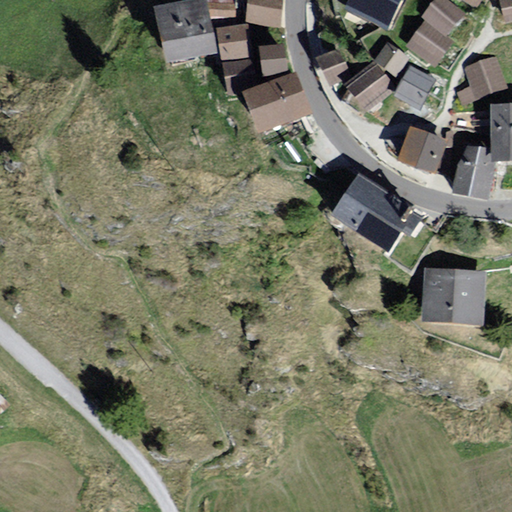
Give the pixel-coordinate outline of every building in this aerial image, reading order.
[(234,0),(209,0),(211,16),(235,14),(234,0)] [(278,0),(250,0),(248,18),(276,22),(278,0)] [(399,0),(351,0),(350,4),(387,23),(399,0)] [(462,13),(445,0),(437,0),(424,17),(447,34),(462,13)] [(511,0),(502,0),(507,19),(511,18),(511,0)] [(202,1),(156,11),(167,63),(214,52),(202,1)] [(450,41),(424,23),(408,45),(434,63),(450,41)] [(249,55),(245,27),(220,31),(224,59),(249,55)] [(282,44),(261,47),(265,72),(285,69),(282,44)] [(337,50),(320,58),(329,78),(346,71),(337,50)] [(364,70),(349,86),(364,108),(384,92),(401,66),(379,51),(364,70)] [(477,86),(460,93),(465,104),(508,88),(496,59),(470,69),(477,86)] [(248,60),(226,64),(231,90),(253,85),(248,60)] [(433,79),(411,67),(397,94),(418,105),(433,79)] [(293,75),(246,91),(258,127),(305,111),(293,75)] [(511,105),(495,105),(496,158),(511,157),(511,105)] [(412,128),(401,159),(433,171),(444,139),(412,128)] [(486,194),(493,151),(465,147),(458,189),(486,194)] [(407,206),(359,176),(336,213),(384,243),(407,206)] [(482,272),(427,270),(425,319),(480,321),(482,272)]
